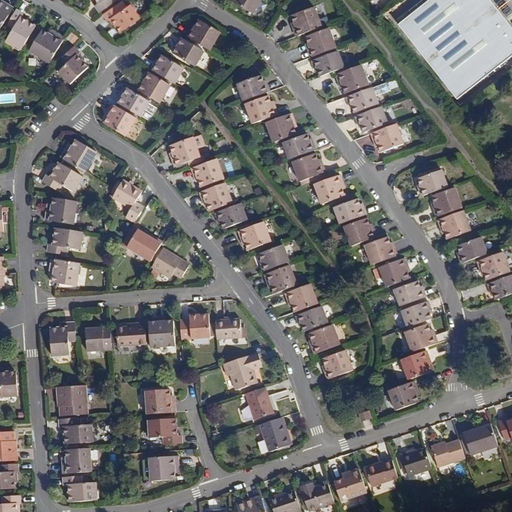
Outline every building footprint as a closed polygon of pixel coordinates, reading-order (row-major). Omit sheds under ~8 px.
[(0,0),(0,31),(15,7),(1,0),(0,0)] [(100,11),(115,1),(114,0),(97,0),(99,2),(96,5),(100,11)] [(256,13),(264,0),(235,0),(235,1),(256,13)] [(511,28),(489,0),(429,0),(399,24),(456,98),(511,54),(511,28)] [(118,4),(104,13),(108,20),(110,19),(114,26),(117,24),(121,31),(140,17),(132,4),(122,10),(118,4)] [(294,16),(296,22),(298,28),(296,29),(298,36),(324,27),(317,7),(294,16)] [(26,51),(41,28),(26,19),(28,15),(21,11),(12,26),(18,31),(11,42),(26,51)] [(195,30),(194,29),(193,30),(190,36),(212,50),(223,32),(202,19),(199,25),(195,30)] [(309,37),(312,43),(313,48),(311,49),(313,57),(338,48),(331,29),(309,37)] [(50,33),(44,30),(31,50),(51,62),(65,38),(52,30),(50,33)] [(74,43),(79,36),(71,31),(66,38),(74,43)] [(187,40),(184,45),(182,48),(180,47),(176,53),(200,67),(209,52),(187,40)] [(75,46),(63,58),(68,64),(60,71),(72,83),(89,67),(84,61),(85,60),(79,53),(81,52),(75,46)] [(319,59),(321,65),(322,68),(320,69),(322,77),(349,67),(343,51),(319,59)] [(159,61),(154,68),(178,83),(187,68),(165,55),(162,60),(161,63),(159,61)] [(364,66),(342,74),(344,80),(346,85),(344,86),(346,94),(371,86),(364,66)] [(145,80),(140,89),(162,102),(173,84),(152,72),(149,78),(147,81),(145,80)] [(241,84),(247,101),(273,91),(270,84),(269,85),(267,81),(265,75),(241,84)] [(130,88),(127,93),(125,96),(123,95),(119,101),(142,115),(152,101),(130,88)] [(355,103),(356,106),(358,112),(381,104),(375,88),(350,97),(352,104),(355,103)] [(276,107),(274,102),(272,95),(248,104),(255,123),(281,114),(278,106),(276,107)] [(138,117),(115,104),(111,111),(113,112),(110,117),(106,123),(127,136),(138,117)] [(364,123),(365,126),(367,132),(390,124),(384,107),(358,116),(361,124),(364,123)] [(297,128),(295,122),(293,115),(270,123),(277,142),(302,133),(300,127),(297,128)] [(399,125),(374,134),(376,142),(379,141),(381,146),(383,152),(406,145),(399,125)] [(314,142),(313,139),(311,134),(286,143),(292,159),(319,149),(316,141),(314,142)] [(174,158),(177,166),(200,158),(193,138),(173,145),(175,152),(176,157),(174,158)] [(79,139),(75,145),(72,149),(69,147),(63,157),(87,172),(99,152),(79,139)] [(302,181),(328,172),(326,164),(323,165),(321,159),(319,153),(296,161),(302,181)] [(220,160),(194,169),(197,176),(200,176),(202,181),(204,187),(227,179),(220,160)] [(84,176),(61,162),(56,169),(58,171),(54,178),(52,176),(47,173),(43,180),(58,189),(62,183),(75,191),(84,176)] [(420,180),(421,185),(422,189),(421,189),(423,197),(450,187),(444,171),(420,180)] [(325,203),(348,195),(346,189),(344,183),(347,182),(344,175),(318,183),(325,203)] [(123,182),(120,180),(117,187),(115,189),(111,195),(132,208),(133,208),(137,202),(144,190),(126,178),(123,182)] [(207,199),(209,204),(212,210),(234,202),(227,183),(203,192),(205,200),(207,199)] [(458,188),(434,197),(436,203),(438,208),(436,209),(439,217),(464,208),(458,188)] [(76,224),(80,201),(55,197),(54,204),(54,209),(50,208),(48,220),(76,224)] [(338,207),(344,223),(370,214),(367,207),(365,208),(364,205),(362,199),(338,207)] [(144,206),(137,202),(133,208),(132,208),(125,219),(133,224),(144,206)] [(222,220),(223,223),(225,229),(249,221),(243,204),(217,213),(220,221),(222,220)] [(466,212),(440,221),(443,229),(445,228),(447,234),(449,240),(473,232),(466,212)] [(355,246),(380,237),(377,229),(375,230),(373,224),(371,218),(348,226),(355,246)] [(267,223),(241,232),(244,240),(247,239),(249,244),(251,250),(273,242),(267,223)] [(58,227),(57,236),(60,237),(59,245),(56,245),(50,244),(49,252),(67,254),(68,247),(82,249),(85,231),(58,227)] [(151,262),(162,243),(139,229),(127,247),(151,262)] [(396,248),(395,243),(392,236),(370,244),(377,264),(401,255),(398,247),(396,248)] [(461,247),(463,253),(464,256),(462,256),(464,264),(491,255),(485,238),(461,247)] [(182,259),(163,247),(153,266),(171,277),(172,274),(182,259)] [(262,255),(264,260),(265,262),(262,264),(265,271),(292,262),(286,247),(262,255)] [(486,276),(488,282),(511,274),(504,254),(479,263),(481,271),(484,270),(486,276)] [(78,286),(82,262),(55,258),(53,271),(57,272),(56,276),(55,282),(78,286)] [(190,264),(182,259),(172,274),(181,279),(190,264)] [(384,268),(391,287),(413,279),(411,273),(408,267),(411,266),(408,259),(384,268)] [(274,287),(276,293),(299,285),(292,266),(267,275),(270,283),(272,282),(274,287)] [(511,278),(491,285),(493,292),(495,291),(497,295),(499,301),(511,296),(511,278)] [(397,291),(403,307),(429,298),(427,290),(424,291),(423,288),(421,283),(397,291)] [(295,306),(297,312),(320,304),(313,285),(288,294),(291,301),(293,300),(295,306)] [(404,311),(410,328),(434,319),(432,313),(431,310),(433,309),(431,302),(404,311)] [(307,332),(331,323),(325,307),(299,316),(302,324),(304,323),(305,327),(307,332)] [(191,318),(181,319),(183,337),(211,335),(210,313),(200,314),(191,315),(191,318)] [(147,324),(147,330),(151,330),(152,346),(177,344),(175,319),(167,320),(164,320),(164,316),(146,317),(147,324)] [(242,316),(217,318),(218,337),(244,335),(242,316)] [(61,332),(61,329),(53,330),(55,357),(71,356),(70,340),(78,340),(76,321),(69,322),(69,328),(69,331),(61,332)] [(138,327),(129,328),(118,329),(119,347),(148,345),(147,330),(147,324),(138,324),(138,327)] [(409,332),(415,352),(440,343),(438,335),(435,336),(433,331),(431,324),(409,332)] [(315,333),(317,340),(319,344),(316,346),(319,354),(345,345),(337,325),(315,333)] [(113,348),(112,326),(97,327),(88,328),(89,350),(113,348)] [(404,360),(410,380),(433,372),(431,366),(429,360),(431,359),(428,351),(404,360)] [(325,360),(327,366),(329,371),(327,372),(329,380),(356,372),(348,352),(325,360)] [(258,383),(253,369),(252,364),(261,361),(259,353),(224,364),(228,376),(231,374),(237,390),(258,383)] [(1,369),(0,368),(0,386),(2,387),(3,397),(19,396),(18,372),(10,372),(9,370),(1,370),(1,369)] [(419,403),(417,397),(415,391),(418,390),(415,382),(390,391),(397,411),(419,403)] [(81,385),(58,386),(59,404),(61,404),(62,414),(89,413),(87,384),(81,385)] [(267,386),(248,393),(256,419),(273,414),(267,397),(270,396),(267,386)] [(149,391),(150,414),(179,412),(178,401),(174,401),(173,397),(173,390),(149,391)] [(267,397),(273,414),(276,413),(270,396),(267,397)] [(370,411),(362,414),(364,422),(372,419),(370,411)] [(288,435),(291,434),(285,416),(282,417),(288,435)] [(294,444),(291,434),(288,435),(282,417),(261,424),(270,452),(294,444)] [(68,433),(65,433),(66,443),(93,441),(92,424),(79,425),(78,418),(61,419),(61,426),(65,426),(67,425),(68,433)] [(511,420),(510,421),(509,418),(501,421),(506,439),(511,437),(511,420)] [(153,420),(153,437),(166,436),(167,444),(184,443),(183,435),(180,435),(177,435),(177,428),(180,428),(179,419),(153,420)] [(476,432),(475,430),(466,433),(473,454),(501,446),(493,424),(484,427),(485,429),(476,432)] [(0,461),(18,460),(17,440),(15,441),(15,431),(0,432),(0,461)] [(467,457),(462,440),(444,445),(443,443),(432,447),(439,467),(467,457)] [(68,461),(64,461),(64,470),(93,468),(91,448),(67,449),(67,457),(68,461)] [(409,476),(434,468),(427,448),(417,451),(411,453),(410,451),(402,453),(409,476)] [(180,456),(152,457),(154,481),(178,479),(177,471),(177,468),(181,467),(180,456)] [(400,478),(394,460),(383,464),(384,465),(379,466),(378,465),(368,468),(374,487),(400,478)] [(19,463),(1,465),(2,472),(0,472),(0,489),(16,488),(16,480),(18,480),(18,472),(20,471),(19,463)] [(369,493),(360,468),(343,473),(344,478),(336,481),(343,500),(369,493)] [(66,484),(69,483),(72,483),(72,491),(69,491),(70,500),(96,499),(95,483),(83,483),(83,475),(65,477),(66,484)] [(311,510),(336,502),(330,483),(317,487),(316,483),(305,486),(307,491),(305,491),(311,510)] [(278,498),(278,496),(271,498),(275,511),(299,511),(303,511),(297,492),(286,495),(278,498)] [(22,503),(21,496),(4,497),(4,504),(0,504),(0,511),(18,511),(21,511),(20,503),(22,503)] [(251,503),(239,507),(241,511),(267,511),(262,496),(250,500),(251,503)]
